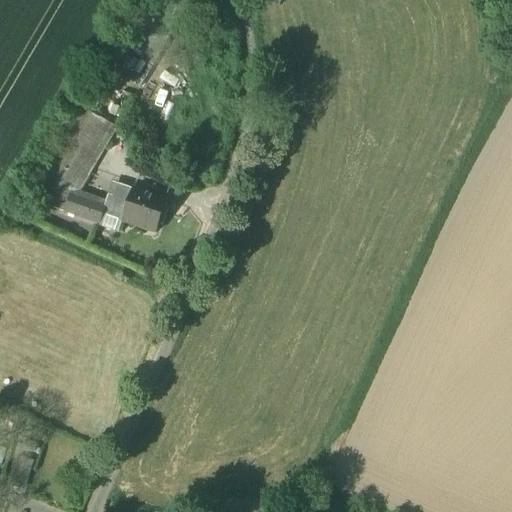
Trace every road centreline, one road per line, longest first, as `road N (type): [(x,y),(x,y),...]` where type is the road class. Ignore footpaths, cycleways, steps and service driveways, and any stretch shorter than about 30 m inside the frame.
road 1 (residential): [(92,511),(231,174),(255,94),(240,5)]
road 2 (track): [(179,301),(0,213)]
